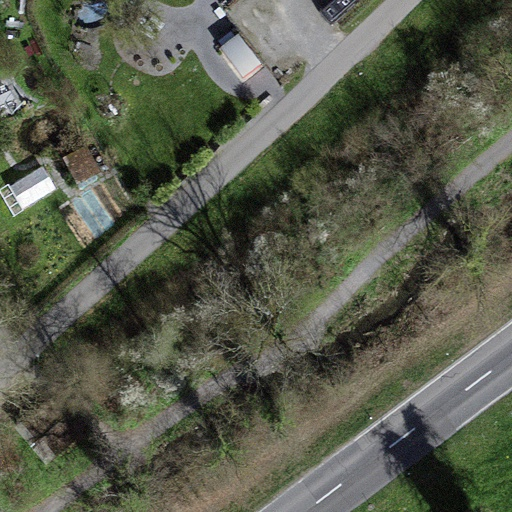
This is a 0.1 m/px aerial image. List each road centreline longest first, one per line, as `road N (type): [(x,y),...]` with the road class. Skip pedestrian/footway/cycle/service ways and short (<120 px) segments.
road 1 (track): [(0,380),(272,149),(422,0)]
road 2 (tertiary): [(511,357),(305,511)]
